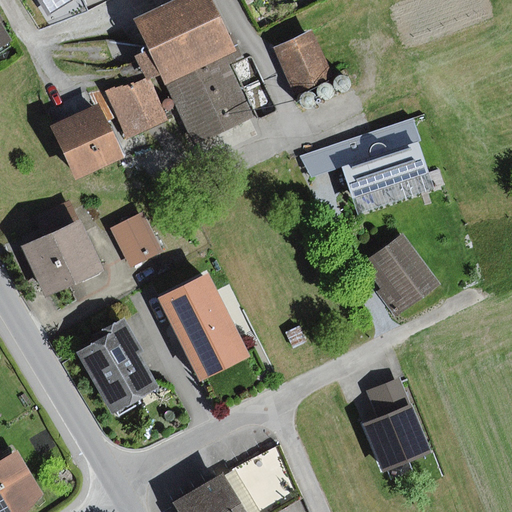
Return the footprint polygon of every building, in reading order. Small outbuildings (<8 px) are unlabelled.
[(75,0),(36,0),(47,18),(75,0)] [(212,0),(169,0),(133,17),(148,49),(137,55),(148,79),(160,73),(165,84),(168,83),(236,51),(212,0)] [(314,32),(275,49),(297,96),(335,78),(314,32)] [(236,51),(168,83),(198,146),(259,118),(234,67),(250,60),(244,47),(236,51)] [(139,82),(111,95),(132,140),(173,121),(154,77),(140,83),(139,82)] [(93,102),(43,125),(67,179),(118,156),(93,102)] [(411,119),(297,157),(304,179),(337,168),(352,213),(428,187),(412,139),(417,138),(411,119)] [(33,216),(38,228),(41,226),(43,231),(73,217),(75,216),(67,200),(33,216)] [(140,212),(107,228),(127,268),(160,252),(140,212)] [(20,241),(15,243),(40,296),(98,269),(73,217),(43,231),(41,226),(38,228),(18,237),(20,241)] [(400,230),(358,260),(379,290),(376,292),(394,318),(440,285),(400,230)] [(242,354),(200,271),(152,295),(193,378),(242,354)] [(88,338),(68,350),(107,415),(154,386),(133,353),(138,350),(117,316),(108,322),(107,321),(85,334),(88,338)] [(297,325),(283,332),(291,349),(305,342),(297,325)] [(376,416),(358,423),(378,471),(425,451),(395,379),(366,392),(376,416)] [(216,471),(165,500),(172,511),(279,511),(303,498),(279,445),(218,474),(216,471)] [(0,511),(20,511),(39,494),(12,449),(0,455),(0,511)]
